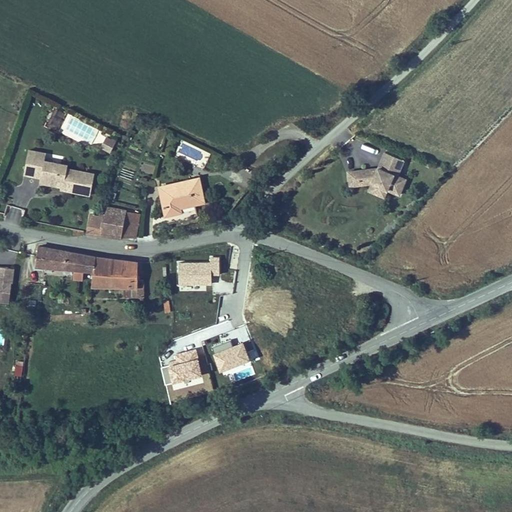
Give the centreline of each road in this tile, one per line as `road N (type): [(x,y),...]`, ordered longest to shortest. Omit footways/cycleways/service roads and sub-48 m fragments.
road 1 (unclassified): [(496,0),(443,59),(358,124),(255,227)]
road 2 (tertiary): [(0,221),(157,254),(219,244),(255,227)]
road 3 (tertiary): [(275,391),(412,439),(511,446)]
road 4 (secondary): [(80,511),(139,458),(275,391)]
road 5 (tertiary): [(255,227),(445,311)]
road 6 (secondary): [(275,391),(445,311)]
